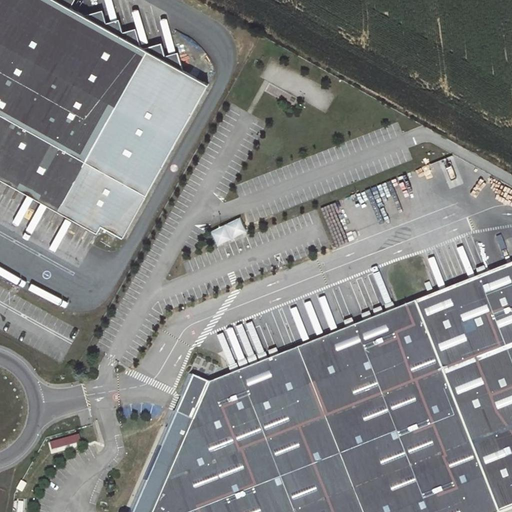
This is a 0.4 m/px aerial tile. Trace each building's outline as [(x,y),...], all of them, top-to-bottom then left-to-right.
[(0,0),(0,167),(64,203),(124,237),(209,84),(183,70),(180,58),(172,62),(170,57),(166,58),(163,49),(154,51),(152,46),(146,48),(140,45),(136,34),(128,36),(127,32),(120,35),(118,24),(112,26),(111,22),(103,25),(102,16),(94,18),(92,13),(82,16),(68,8),(54,0),(0,0)] [(161,43),(152,46),(154,51),(163,49),(161,43)] [(0,167),(0,174),(61,208),(64,203),(0,167)] [(209,230),(215,245),(244,233),(239,218),(209,230)] [(511,263),(492,271),(479,276),(211,382),(190,374),(132,511),(131,511),(496,511),(511,506),(511,263)]
